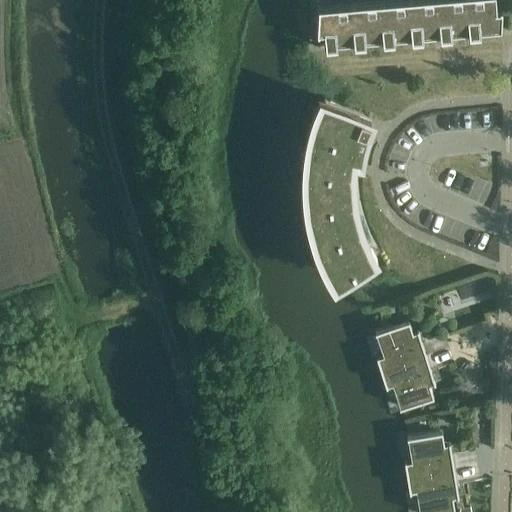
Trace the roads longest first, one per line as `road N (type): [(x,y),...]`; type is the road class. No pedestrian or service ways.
road 1 (track): [(94,0),(85,108),(186,379),(218,511)]
road 2 (residential): [(511,143),(445,147),(424,157),(416,175),(423,195),(446,210),(511,232)]
